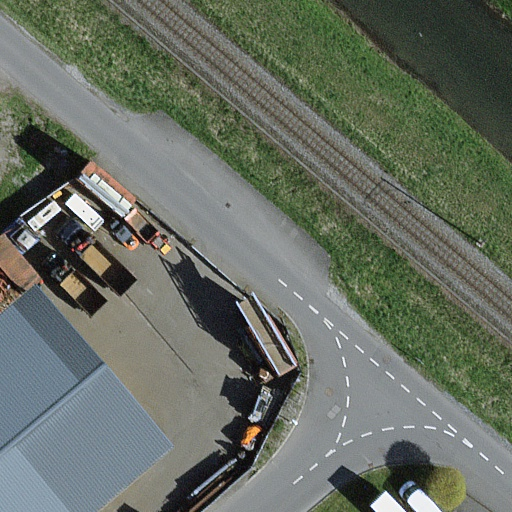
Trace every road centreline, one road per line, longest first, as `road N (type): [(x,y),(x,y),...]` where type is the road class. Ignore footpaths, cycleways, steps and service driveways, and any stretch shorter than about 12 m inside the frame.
road 1 (unclassified): [(0,44),(400,393)]
road 2 (unclassified): [(259,511),(400,393)]
road 3 (unclassified): [(400,393),(511,488)]
